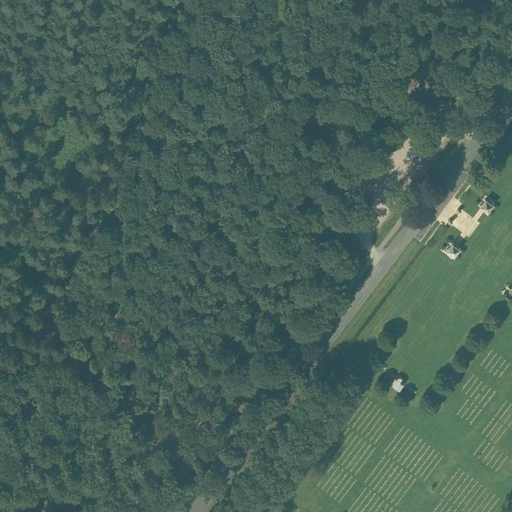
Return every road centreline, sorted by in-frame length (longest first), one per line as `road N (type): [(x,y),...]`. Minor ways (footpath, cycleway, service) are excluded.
road 1 (secondary): [(187,511),(511,99)]
road 2 (track): [(162,0),(0,400)]
road 3 (track): [(342,221),(79,200)]
